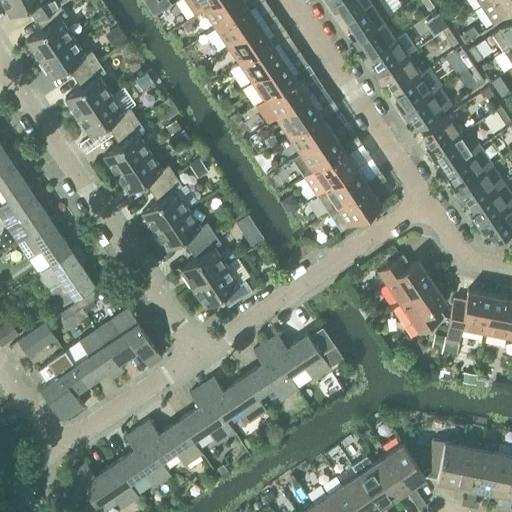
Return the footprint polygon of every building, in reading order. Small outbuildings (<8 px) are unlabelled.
[(2,0),(10,15),(27,6),(36,19),(60,3),(57,0),(2,0)] [(186,0),(196,14),(203,9),(203,8),(214,0),(186,0)] [(214,0),(203,8),(203,9),(215,26),(248,5),(245,1),(244,0),(214,0)] [(227,44),(260,22),(250,8),(258,3),(255,0),(246,0),(245,1),(248,5),(215,26),(227,44)] [(329,0),(328,1),(334,10),(338,7),(345,16),(369,0),(329,0)] [(369,0),(345,16),(352,27),(348,30),(353,38),(384,17),(392,11),(384,0),(369,0)] [(430,0),(422,0),(428,8),(434,4),(430,0)] [(511,0),(486,0),(481,4),(494,23),(511,10),(511,0)] [(60,3),(36,19),(43,29),(27,40),(40,59),(73,36),(61,18),(67,13),(60,3)] [(442,29),(448,26),(440,13),(436,13),(433,15),(442,29)] [(433,15),(425,21),(434,35),(442,29),(433,15)] [(384,17),(353,38),(358,46),(363,43),(369,52),(396,34),(384,17)] [(492,33),(503,48),(511,42),(511,18),(499,27),(499,28),(492,33)] [(260,22),(227,44),(239,62),(272,40),(269,37),(260,22)] [(119,25),(105,34),(114,48),(128,38),(119,25)] [(448,26),(442,29),(452,44),(458,40),(448,26)] [(277,32),(281,39),(289,34),(284,27),(277,32)] [(251,80),(284,58),(274,44),(281,39),(277,32),(269,37),(272,40),(239,62),(251,80)] [(396,34),(369,52),(376,63),(372,66),(377,73),(408,52),(396,34)] [(75,77),(99,61),(92,50),(85,54),(73,36),(40,59),(52,77),(68,67),(75,77)] [(511,42),(503,48),(511,62),(511,42)] [(483,56),(474,43),(468,47),(477,59),(483,56)] [(467,66),(473,62),(462,47),(457,51),(467,66)] [(408,52),(377,73),(383,82),(387,79),(394,89),(421,70),(408,52)] [(284,58),(251,80),(264,99),(266,97),(296,76),(294,73),(284,58)] [(99,61),(75,77),(81,87),(65,97),(78,115),(105,97),(111,93),(99,75),(106,71),(99,61)] [(473,62),(467,66),(477,80),(482,76),(473,62)] [(301,68),(306,75),(314,70),(309,63),(301,68)] [(306,75),(301,68),(294,73),(296,76),(266,97),(264,99),(255,105),(267,123),(276,117),(309,95),(299,80),(306,75)] [(421,70),(394,89),(400,99),(396,102),(402,111),(420,98),(421,97),(433,89),(421,70)] [(153,81),(146,71),(135,78),(142,88),(153,81)] [(499,75),(490,81),(500,96),(509,90),(499,75)] [(433,89),(421,97),(420,98),(402,111),(407,118),(411,115),(418,126),(452,103),(439,85),(433,89)] [(492,91),(487,94),(496,109),(502,105),(492,91)] [(113,134),(138,118),(130,107),(123,111),(111,93),(105,97),(78,115),(91,134),(106,124),(113,134)] [(276,117),(288,135),(321,113),(318,109),(309,95),(276,117)] [(326,104),(331,111),(338,106),(333,99),(326,104)] [(331,111),(326,104),(318,109),(321,113),(288,135),(300,152),(333,131),(323,116),(331,111)] [(511,120),(502,105),(496,109),(508,127),(511,124),(511,120)] [(425,145),(430,153),(461,132),(461,131),(448,113),(422,131),(429,142),(425,145)] [(117,173),(150,151),(137,132),(144,128),(138,118),(113,134),(119,143),(104,154),(117,173)] [(180,128),(175,120),(164,127),(170,135),(180,128)] [(447,168),(480,146),(468,127),(461,131),(461,132),(430,153),(435,161),(440,158),(447,168)] [(189,139),(183,130),(171,138),(177,147),(189,139)] [(333,131),(300,152),(293,157),(305,175),(345,148),(342,145),(333,131)] [(350,139),(354,147),(362,142),(357,135),(350,139)] [(354,147),(350,139),(342,145),(345,148),(305,175),(317,193),(357,166),(347,152),(354,147)] [(480,146),(447,168),(453,177),(449,180),(454,189),(492,163),(480,146)] [(14,149),(7,154),(8,154),(0,159),(0,185),(9,199),(10,200),(30,186),(29,185),(16,166),(23,162),(14,149)] [(152,191),(176,175),(168,164),(162,168),(150,151),(117,173),(129,191),(145,181),(152,191)] [(199,160),(189,166),(197,179),(207,172),(199,160)] [(471,204),(504,181),(492,163),(454,189),(459,196),(464,193),(471,204)] [(317,193),(329,211),(369,185),(366,181),(357,166),(317,193)] [(374,175),(379,182),(386,178),(381,171),(374,175)] [(155,230),(188,207),(176,189),(182,185),(176,175),(152,191),(158,200),(142,211),(155,230)] [(379,182),(374,175),(366,181),(369,185),(329,211),(341,230),(348,225),(381,203),(371,188),(379,182)] [(0,215),(7,226),(16,240),(30,230),(31,231),(50,217),(38,198),(44,194),(36,181),(29,185),(30,186),(10,200),(9,199),(0,204),(0,215)] [(478,224),(511,201),(511,192),(504,181),(471,204),(477,213),(473,216),(478,224)] [(245,208),(240,200),(231,206),(236,213),(245,208)] [(511,201),(478,224),(483,232),(488,229),(495,240),(511,228),(511,201)] [(190,248),(214,232),(207,221),(200,225),(188,207),(155,230),(167,248),(183,238),(190,248)] [(57,213),(50,217),(31,231),(30,230),(16,240),(28,258),(42,248),(52,262),(53,263),(73,250),(72,249),(59,230),(66,226),(57,213)] [(193,287),(226,264),(214,246),(221,242),(214,232),(190,248),(196,257),(180,268),(193,287)] [(78,245),(72,249),(73,250),(53,263),(52,262),(38,272),(60,305),(94,283),(80,262),(87,258),(78,245)] [(399,301),(432,279),(418,258),(409,264),(402,254),(378,270),(399,301)] [(226,264),(193,287),(206,305),(222,295),(228,305),(252,289),(245,278),(239,282),(226,264)] [(432,279),(399,301),(419,332),(444,316),(437,306),(446,299),(432,279)] [(486,333),(494,293),(468,288),(466,299),(454,297),(446,339),(458,341),(460,328),(486,333)] [(78,299),(82,306),(98,295),(94,289),(78,299)] [(511,296),(494,293),(486,333),(511,337),(511,296)] [(82,306),(78,299),(60,311),(65,318),(82,306)] [(129,306),(111,318),(97,328),(106,342),(105,342),(118,362),(119,362),(138,349),(143,356),(155,347),(151,340),(129,306)] [(10,321),(0,327),(0,343),(1,345),(18,334),(10,321)] [(27,334),(18,340),(28,357),(56,337),(45,322),(27,334)] [(124,368),(119,362),(118,362),(105,342),(106,342),(97,328),(79,340),(88,354),(74,363),(73,363),(87,384),(87,383),(106,370),(111,377),(124,368)] [(266,339),(289,373),(303,364),(312,378),(330,366),(307,332),(287,346),(277,332),(266,339)] [(289,373),(266,339),(253,348),(262,362),(244,375),(257,395),(271,385),(280,399),(298,387),(289,373)] [(74,363),(65,349),(47,361),(48,362),(38,369),(46,382),(40,386),(54,406),(74,392),(79,398),(92,390),(87,383),(87,384),(73,363),(74,363)] [(463,370),(461,379),(474,381),(476,372),(463,370)] [(257,395),(244,375),(223,389),(214,375),(203,382),(226,416),(239,407),(249,421),(266,409),(257,395)] [(226,416),(203,382),(189,391),(199,405),(180,418),(193,438),(207,428),(217,442),(235,430),(225,416),(226,416)] [(510,394),(511,383),(511,382),(508,382),(504,385),(502,392),(510,394)] [(138,426),(161,459),(175,450),(184,464),(202,452),(193,438),(180,418),(159,432),(149,418),(138,426)] [(161,459),(138,426),(125,434),(134,448),(116,461),(129,481),(143,471),(153,485),(170,473),(161,459)] [(417,462),(425,475),(437,478),(437,480),(456,483),(463,444),(433,438),(428,461),(421,459),(417,462)] [(425,475),(417,462),(403,442),(387,453),(410,486),(413,484),(425,475)] [(466,497),(475,499),(477,488),(472,487),(480,448),(463,444),(456,483),(469,486),(466,497)] [(490,490),(497,451),(480,448),(472,487),(477,488),(490,490)] [(511,453),(497,451),(490,490),(504,493),(502,504),(510,506),(511,497),(511,494),(508,494),(511,471),(511,453)] [(412,498),(419,493),(413,484),(410,486),(387,453),(372,463),(395,496),(406,488),(412,497),(412,498)] [(372,463),(367,455),(352,465),(358,473),(380,506),(383,504),(395,496),(372,463)] [(86,461),(73,470),(79,480),(73,484),(79,511),(92,511),(99,507),(96,503),(111,493),(121,507),(139,495),(116,461),(95,475),(86,461)] [(227,469),(223,463),(217,467),(221,473),(227,469)] [(378,511),(388,511),(383,504),(380,506),(358,473),(342,483),(361,511),(370,511),(376,508),(378,511)] [(361,511),(342,483),(328,493),(340,511),(361,511)] [(340,511),(328,493),(312,503),(318,511),(340,511)] [(419,493),(412,498),(419,508),(426,503),(422,497),(419,493)] [(479,500),(475,499),(466,497),(462,497),(461,503),(478,506),(479,500)] [(318,511),(312,503),(298,511),(318,511)] [(511,511),(511,506),(510,506),(502,504),(498,503),(496,510),(506,511),(511,511)]
